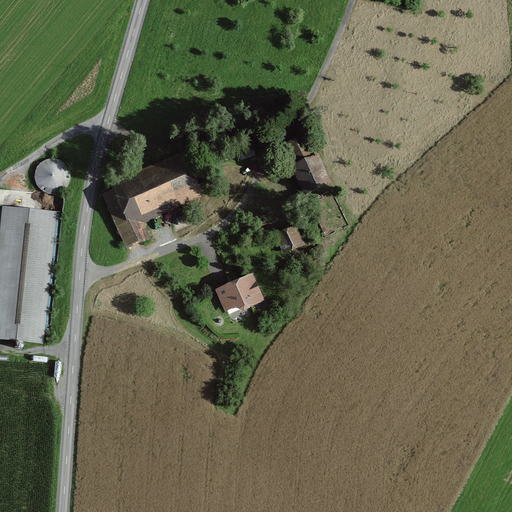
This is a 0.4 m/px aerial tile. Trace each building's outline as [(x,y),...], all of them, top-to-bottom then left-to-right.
[(314,134),(287,145),(305,194),(333,183),(314,134)] [(187,155),(102,196),(129,250),(149,241),(139,221),(204,190),(187,155)] [(66,162),(38,163),(39,191),(67,189),(66,162)] [(344,163),(329,168),(335,183),(349,178),(344,163)] [(56,214),(3,209),(0,233),(0,338),(43,343),(56,214)] [(298,227),(277,235),(285,255),(306,247),(298,227)] [(251,275),(218,291),(231,318),(264,302),(251,275)]
